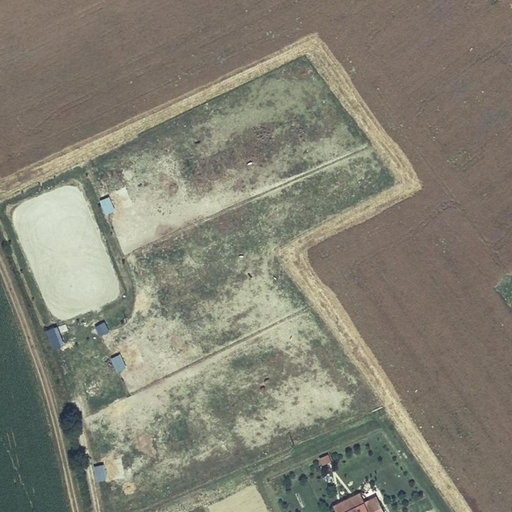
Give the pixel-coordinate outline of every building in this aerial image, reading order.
[(125,205),(115,209),(120,223),(130,220),(125,205)] [(105,321),(95,327),(100,336),(110,330),(105,321)] [(99,396),(95,381),(85,383),(88,398),(99,396)] [(328,454),(319,458),(322,464),(331,461),(328,454)] [(340,511),(339,510),(364,497),(359,488),(334,502),(338,507),(328,511),(340,511)] [(381,511),(385,510),(375,491),(364,497),(339,510),(340,511),(381,511)]
